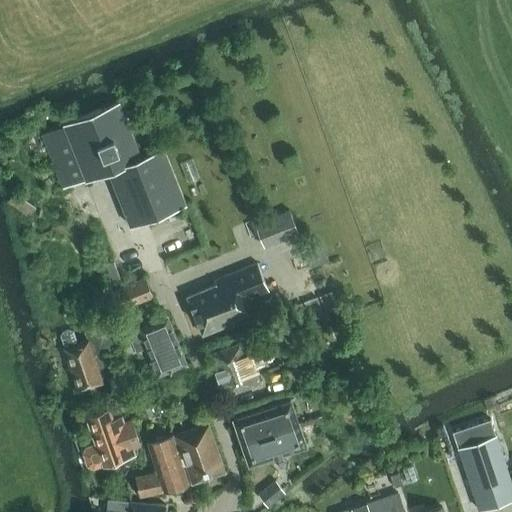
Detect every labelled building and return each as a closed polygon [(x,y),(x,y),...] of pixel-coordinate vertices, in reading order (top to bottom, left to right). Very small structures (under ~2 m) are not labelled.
[(63,123),(64,125),(42,134),(63,187),(86,178),(86,179),(108,170),(130,225),(186,202),(163,147),(141,156),(119,101),(63,123)] [(255,223),(264,246),(298,232),(289,210),(255,223)] [(303,248),(310,267),(329,259),(322,241),(303,248)] [(268,289),(272,287),(270,282),(266,284),(257,262),(213,280),(215,284),(187,295),(202,333),(226,324),(227,329),(254,318),(249,305),(252,303),(249,297),(268,289)] [(112,291),(119,308),(152,295),(145,277),(112,291)] [(330,292),(308,301),(311,309),(333,301),(330,292)] [(82,326),(88,339),(89,339),(93,353),(103,349),(106,348),(107,350),(114,347),(107,329),(122,323),(117,311),(82,326)] [(187,363),(167,313),(137,325),(138,326),(127,330),(136,351),(146,346),(158,375),(187,363)] [(89,339),(88,339),(78,343),(72,327),(54,332),(59,349),(64,347),(78,390),(103,382),(101,378),(112,374),(103,349),(93,353),(89,339)] [(244,340),(210,352),(225,394),(259,382),(254,368),(263,364),(257,346),(247,349),(244,340)] [(303,383),(298,368),(285,372),(291,387),(303,383)] [(310,396),(307,387),(295,391),(298,401),(310,396)] [(233,418),(241,440),(298,422),(290,398),(233,418)] [(86,416),(103,464),(106,463),(107,466),(120,462),(119,459),(135,453),(133,447),(140,445),(131,420),(124,422),(122,416),(113,419),(109,408),(86,416)] [(192,481),(225,470),(208,422),(175,434),(192,481)] [(298,422),(241,440),(249,463),(306,445),(298,422)] [(455,428),(459,439),(468,436),(464,425),(455,428)] [(162,490),(189,482),(172,434),(149,440),(152,448),(150,449),(158,471),(136,476),(140,495),(162,490)] [(458,447),(461,454),(478,508),(511,496),(511,481),(511,478),(496,435),(461,446),(458,447)] [(390,475),(394,487),(402,484),(398,472),(390,475)] [(285,491),(276,480),(258,493),(268,505),(285,491)] [(335,511),(404,511),(397,491),(335,511)] [(117,499),(107,498),(106,508),(116,509),(129,510),(128,511),(164,511),(166,504),(117,499)]
